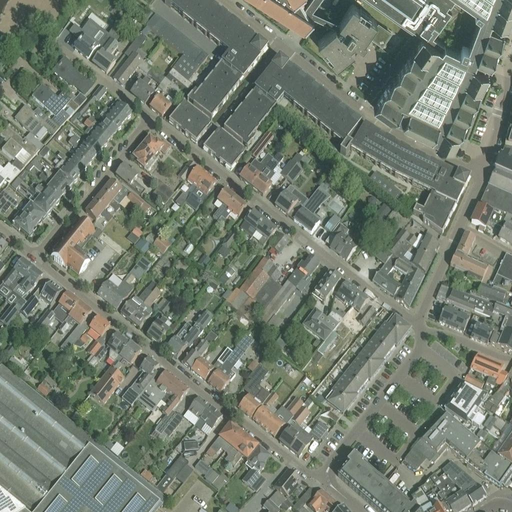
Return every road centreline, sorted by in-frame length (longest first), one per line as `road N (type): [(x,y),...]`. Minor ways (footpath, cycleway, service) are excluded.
road 1 (residential): [(325,477),(306,474),(32,256)]
road 2 (residential): [(148,119),(416,325)]
road 3 (residential): [(478,174),(372,120),(280,49)]
road 4 (residential): [(148,119),(51,41),(8,83)]
road 5 (residential): [(325,477),(420,348),(416,325)]
road 6 (residential): [(32,256),(148,119)]
road 7 (residential): [(416,325),(478,174)]
